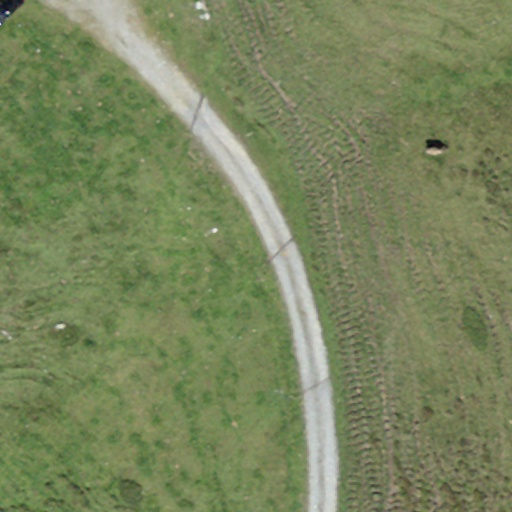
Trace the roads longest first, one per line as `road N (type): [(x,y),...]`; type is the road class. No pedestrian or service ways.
road 1 (track): [(160,84),(243,167),(304,310),(334,448),(331,511)]
road 2 (track): [(160,84),(44,0)]
